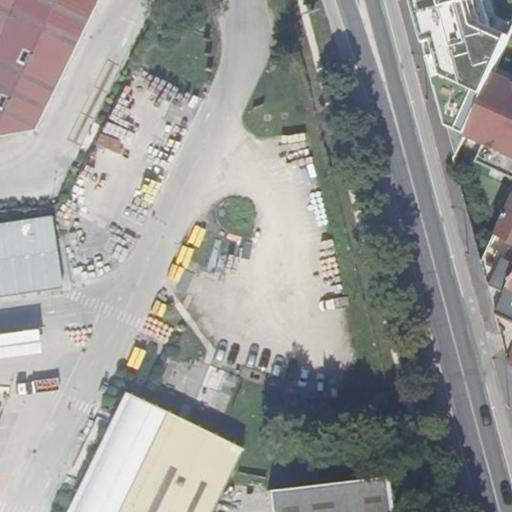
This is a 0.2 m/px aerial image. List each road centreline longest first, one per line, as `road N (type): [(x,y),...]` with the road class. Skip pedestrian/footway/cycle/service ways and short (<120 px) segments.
road 1 (unclassified): [(240,0),(249,48),(26,511)]
road 2 (secondary): [(405,162),(498,511)]
road 3 (unknown): [(151,258),(233,301),(260,286),(284,245),(287,215),(267,172),(209,133)]
road 4 (secondary): [(342,0),(405,162)]
road 5 (secondary): [(405,162),(400,87),(376,0)]
